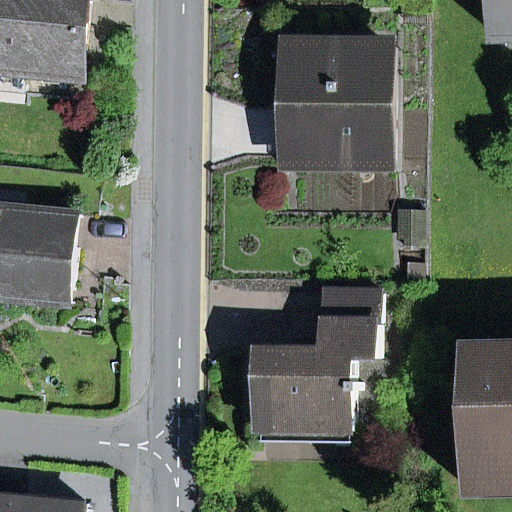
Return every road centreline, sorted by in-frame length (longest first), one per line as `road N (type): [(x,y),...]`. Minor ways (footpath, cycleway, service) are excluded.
road 1 (residential): [(178,448),(184,0)]
road 2 (residential): [(0,434),(178,448)]
